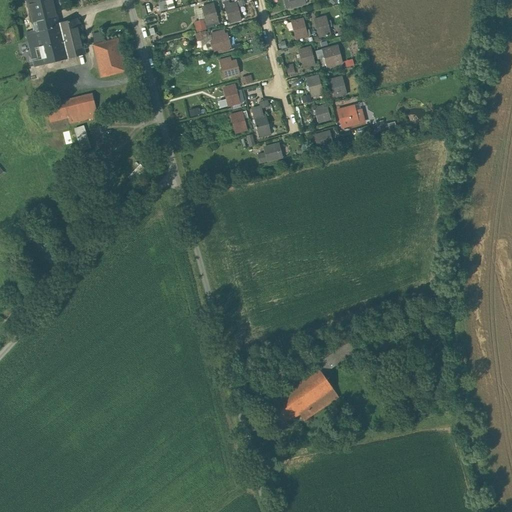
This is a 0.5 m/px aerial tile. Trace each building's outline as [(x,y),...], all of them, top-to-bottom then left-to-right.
[(36,37),(42,65),(67,59),(58,22),(52,0),(26,0),(33,25),(36,37)] [(235,3),(224,5),(229,23),(241,20),(237,7),(236,8),(235,3)] [(213,4),(201,7),(206,25),(218,21),(213,4)] [(322,17),(314,19),(318,37),(330,34),(328,27),(325,28),(322,17)] [(76,18),(58,22),(67,59),(85,54),(76,18)] [(303,18),(294,21),(299,38),(307,36),(303,18)] [(223,31),(211,34),(216,50),(222,49),(222,52),(228,50),(223,31)] [(42,65),(36,37),(27,39),(34,67),(42,65)] [(117,39),(93,44),(100,77),(125,71),(117,39)] [(315,64),(310,46),(301,49),(303,56),(300,57),(301,62),(304,61),(306,67),(315,64)] [(341,63),(337,46),(316,51),(318,59),(324,57),(326,67),(341,63)] [(229,58),(219,60),(223,77),(235,74),(232,61),(230,62),(229,58)] [(318,75),(309,78),(314,95),(323,93),(318,75)] [(343,95),(339,77),(330,80),(333,91),(329,92),(331,97),(334,96),(335,97),(343,95)] [(235,85),(226,87),(231,105),(243,102),(242,95),(238,96),(235,85)] [(45,106),(50,122),(69,117),(96,109),(92,94),(45,106)] [(326,105),(317,108),(321,121),(330,118),(326,105)] [(346,107),(337,110),(342,127),(358,123),(355,110),(348,112),(346,107)] [(261,108),(252,110),(254,118),(262,115),(261,108)] [(96,109),(69,117),(71,123),(98,116),(96,109)] [(246,111),(233,114),(238,132),(247,130),(244,118),(247,117),(246,111)] [(267,134),(262,115),(254,118),(259,137),(267,134)] [(83,126),(75,129),(82,150),(90,148),(83,126)] [(326,132),(314,135),(318,148),(329,145),(326,132)] [(275,145),(263,148),(267,161),(279,158),(275,145)] [(267,161),(264,153),(259,154),(258,156),(260,163),(267,161)] [(141,166),(128,178),(134,184),(147,172),(141,166)] [(347,335),(315,358),(324,371),(357,349),(347,335)] [(318,368),(264,406),(279,427),(299,413),(307,408),(333,390),(318,368)] [(333,390),(307,408),(312,414),(338,396),(333,390)] [(307,408),(299,413),(304,419),(312,414),(307,408)]
